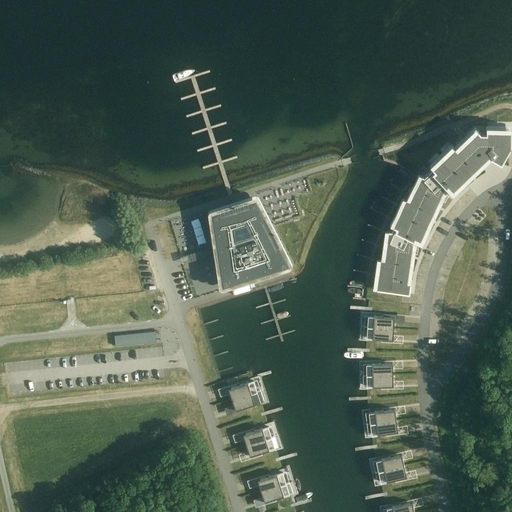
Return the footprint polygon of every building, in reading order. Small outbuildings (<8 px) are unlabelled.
[(374,280),(373,287),(390,290),(400,291),(401,286),(401,285),(403,277),(405,278),(406,274),(407,271),(405,270),(407,263),(407,262),(410,254),(412,255),(413,252),(415,249),(413,248),(416,240),(416,241),(416,240),(420,233),(422,234),(423,231),(424,231),(425,228),(424,227),(427,220),(428,220),(428,219),(433,213),(434,214),(436,211),(439,208),(437,207),(442,201),(442,200),(448,194),(449,196),(452,193),(456,189),(458,187),(456,186),(458,184),(459,184),(459,183),(465,178),(466,180),(469,178),(472,176),(471,174),(477,169),(484,165),(485,167),(495,161),(492,156),(498,152),(501,158),(509,144),(509,139),(505,133),(501,130),(486,130),(485,131),(486,132),(480,135),(479,132),(468,138),(470,141),(462,146),(461,146),(453,152),(451,150),(449,152),(446,154),(448,157),(440,163),(430,172),(430,173),(428,171),(428,170),(425,173),(428,175),(421,182),(421,183),(415,191),(412,189),(410,192),(408,194),(410,196),(405,204),(404,205),(399,213),(397,212),(395,215),(393,218),(396,220),(391,228),(391,229),(387,238),(384,237),(383,240),(381,243),(385,244),(381,253),(381,254),(378,264),(375,263),(374,266),(373,270),(377,270),(374,280)] [(447,138),(443,143),(453,149),(456,144),(447,138)] [(212,213),(217,246),(216,246),(215,246),(215,247),(214,247),(214,248),(214,249),(214,250),(215,250),(215,251),(216,251),(217,252),(222,284),(223,284),(240,279),(271,269),(288,264),(287,263),(255,199),(212,213)] [(190,248),(187,231),(177,233),(180,250),(190,248)] [(112,304),(118,309),(124,303),(118,298),(112,304)] [(97,302),(89,302),(89,311),(98,311),(97,302)] [(368,315),(367,326),(393,328),(394,317),(374,315),(374,316),(368,315)] [(367,326),(366,337),(372,338),(392,339),(393,328),(367,326)] [(155,331),(114,335),(115,346),(156,341),(155,331)] [(372,364),(366,364),(366,375),(392,374),(392,363),(372,363),(372,364)] [(392,374),(366,375),(367,386),(372,386),(393,385),(392,374)] [(248,382),(228,388),(232,399),(257,391),(253,380),(248,382)] [(257,391),(232,399),(235,410),(254,403),(260,401),(257,391)] [(374,411),(369,412),(370,423),(396,420),(395,409),(374,411)] [(396,420),(370,423),(371,434),(377,433),(377,434),(397,431),(396,420)] [(262,427),(243,434),(246,445),(271,437),(268,426),(262,428),(262,427)] [(271,437),(246,445),(250,455),(269,449),(274,447),(271,437)] [(381,459),(376,460),(378,471),(404,465),(401,454),(381,459)] [(404,465),(378,471),(381,482),(386,480),(386,481),(406,476),(404,465)] [(277,473),(257,479),(261,490),(286,482),(282,471),(277,473)] [(286,482),(261,490),(264,501),(284,495),(283,495),(289,493),(286,482)] [(392,506),(386,508),(387,511),(414,511),(412,502),(392,506)]
